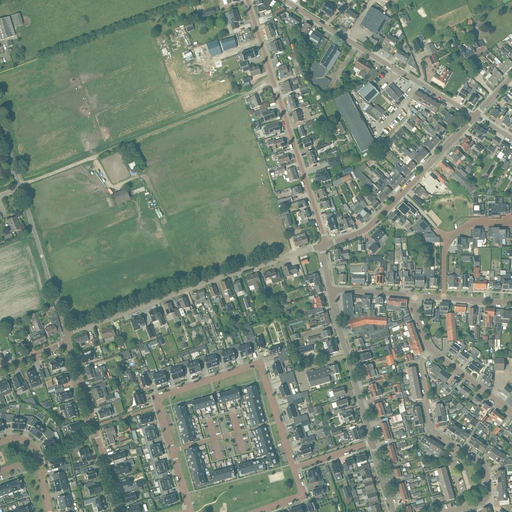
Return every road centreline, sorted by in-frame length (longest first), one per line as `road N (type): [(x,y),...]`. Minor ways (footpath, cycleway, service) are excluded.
road 1 (residential): [(190,510),(159,407),(163,396),(259,366),(292,467)]
road 2 (track): [(19,185),(272,78)]
road 3 (unclassified): [(66,334),(320,245)]
road 4 (unclassified): [(325,244),(246,0)]
road 5 (residential): [(475,115),(282,0)]
road 6 (unclassified): [(66,334),(0,120)]
road 7 (residential): [(325,244),(367,228),(475,115)]
road 8 (unclassified): [(119,511),(68,341)]
road 9 (unclassified): [(372,441),(329,289)]
road 10 (residential): [(443,298),(448,239),(469,225),(511,223)]
